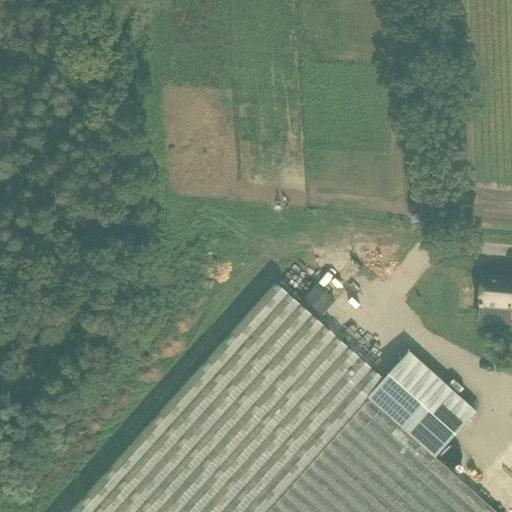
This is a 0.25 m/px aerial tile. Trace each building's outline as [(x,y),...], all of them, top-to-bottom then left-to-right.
[(254,146),(255,121),(241,121),(240,146),(254,146)] [(503,285),(471,280),(466,311),(472,312),(470,321),(490,324),(491,315),(511,318),(511,285),(503,284),(503,285)] [(266,511),(369,399),(385,381),(276,284),(71,511),(266,511)] [(307,298),(327,312),(337,297),(317,284),(307,298)] [(385,381),(369,399),(436,459),(477,413),(410,353),(385,381)] [(495,511),(473,492),(436,459),(369,399),(266,511),(495,511)]
